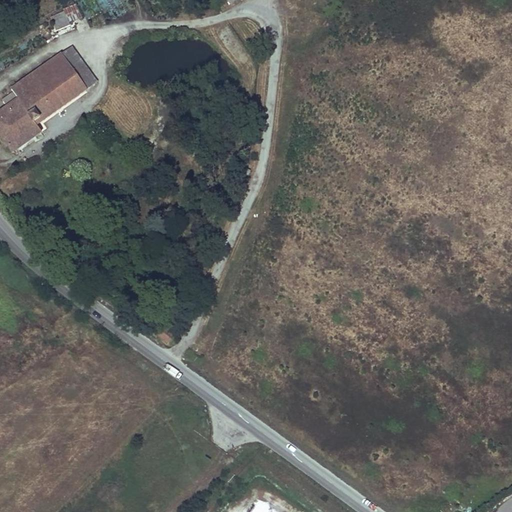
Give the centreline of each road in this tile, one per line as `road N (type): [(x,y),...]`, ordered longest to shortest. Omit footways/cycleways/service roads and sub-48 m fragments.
road 1 (secondary): [(0,225),(101,313),(370,511)]
road 2 (unknown): [(0,169),(96,101),(100,38),(251,9)]
